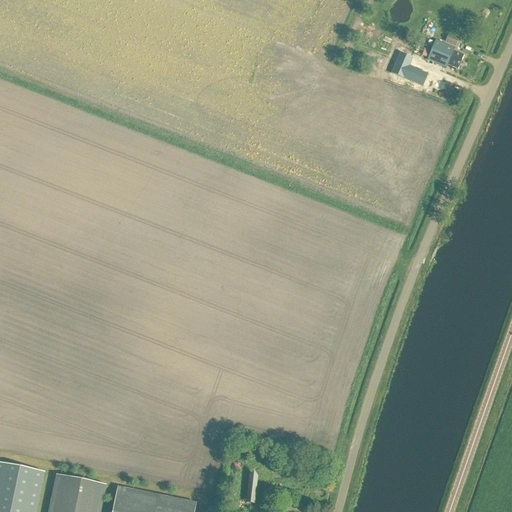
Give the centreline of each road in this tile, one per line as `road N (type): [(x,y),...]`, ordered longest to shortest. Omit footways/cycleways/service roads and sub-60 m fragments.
road 1 (unclassified): [(337,511),(391,334),(511,44)]
road 2 (unclassified): [(449,511),(511,333)]
